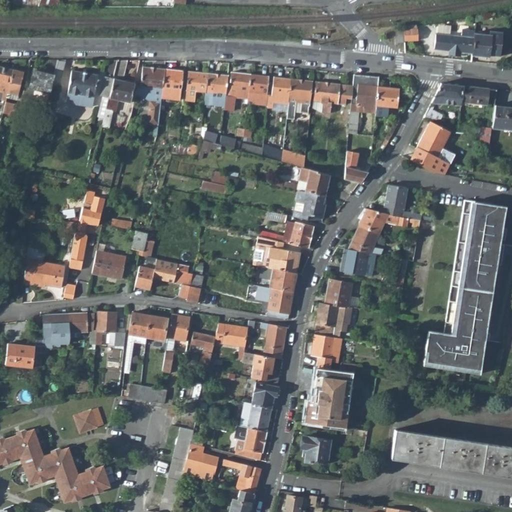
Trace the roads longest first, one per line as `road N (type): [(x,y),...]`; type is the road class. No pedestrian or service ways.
road 1 (tertiary): [(376,60),(212,46),(0,45)]
road 2 (residential): [(298,324),(129,295),(0,310)]
road 3 (residential): [(432,66),(391,155),(320,251),(298,324)]
road 4 (residential): [(511,486),(410,469),(360,491),(272,479)]
road 5 (residential): [(298,324),(272,479)]
